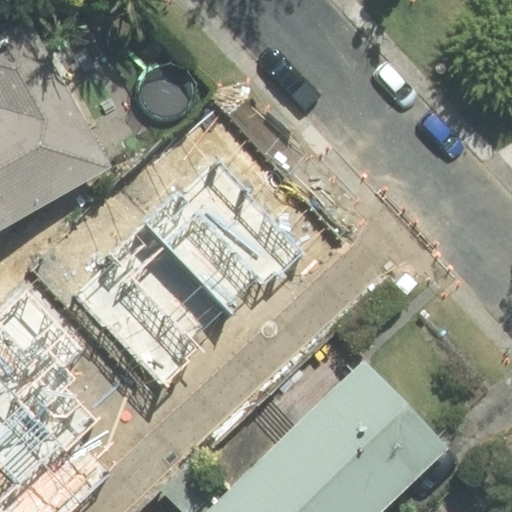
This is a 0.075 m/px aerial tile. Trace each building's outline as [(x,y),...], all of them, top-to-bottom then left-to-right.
[(0,233),(112,172),(28,19),(0,34),(0,233)] [(215,157),(147,223),(227,305),(257,277),(266,287),(304,251),(215,157)] [(227,305),(147,223),(68,299),(159,392),(193,359),(182,348),(227,305)] [(0,324),(1,325),(0,326),(0,472),(18,492),(77,438),(38,396),(84,354),(25,291),(0,314),(0,324)] [(364,362),(258,462),(305,511),(376,511),(445,447),(364,362)] [(305,511),(258,462),(205,511),(305,511)]
